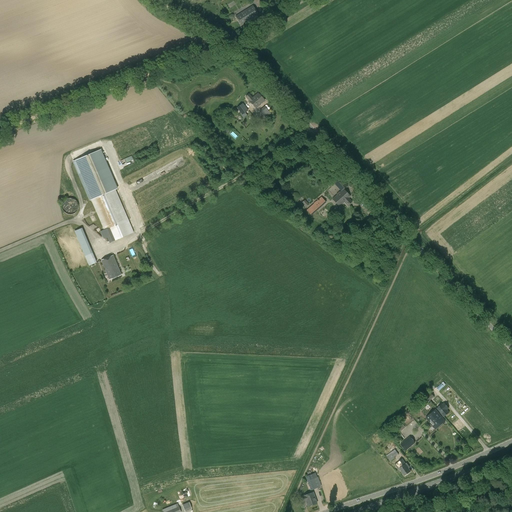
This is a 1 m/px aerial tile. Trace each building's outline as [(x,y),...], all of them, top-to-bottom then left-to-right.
[(236,16),(242,26),(258,15),(252,6),(236,16)] [(258,93),(253,98),(249,94),(245,97),(249,101),(256,109),(265,101),(258,93)] [(248,110),(243,103),(237,108),(241,113),(239,114),(243,119),(247,116),(245,112),(248,110)] [(265,118),(271,113),(264,106),(259,111),(265,118)] [(115,190),(118,188),(101,149),(73,161),(90,200),(91,200),(103,228),(102,229),(103,230),(101,231),(104,239),(107,238),(109,243),(134,233),(115,190)] [(342,190),(335,198),(333,199),(339,207),(344,202),(348,206),(352,201),(349,198),(350,196),(343,189),(347,186),(340,178),(336,183),(342,190)] [(321,197),(307,211),(311,215),(326,202),(321,197)] [(78,204),(77,202),(75,200),(73,199),(70,198),(68,199),(65,200),(64,202),(62,204),(62,206),(62,209),(64,211),(65,213),(68,214),(70,215),(73,214),(75,213),(77,211),(78,209),(78,207),(78,204)] [(96,263),(87,239),(82,228),(74,231),(79,242),(89,266),(96,263)] [(113,255),(101,260),(109,280),(121,275),(124,274),(123,271),(130,268),(132,272),(140,269),(136,259),(128,262),(124,251),(113,255)] [(423,400),(426,404),(434,397),(431,393),(423,400)] [(442,404),(437,408),(444,416),(449,412),(445,408),(446,407),(444,404),(443,405),(442,404)] [(426,418),(427,418),(426,419),(428,421),(429,420),(436,429),(444,421),(439,415),(439,414),(435,410),(426,418)] [(410,437),(401,444),(406,450),(415,443),(410,437)] [(386,455),(390,461),(395,458),(394,457),(398,454),(395,449),(386,455)] [(399,471),(400,470),(404,475),(410,471),(408,468),(409,467),(406,463),(406,464),(402,459),(395,464),(399,471)] [(320,487),(317,477),(315,478),(313,474),(305,477),(311,490),(320,487)] [(300,497),(302,503),(306,501),(307,507),(317,503),(313,492),(303,495),(303,496),(300,497)] [(189,503),(183,505),(185,511),(188,511),(192,510),(189,503)]
